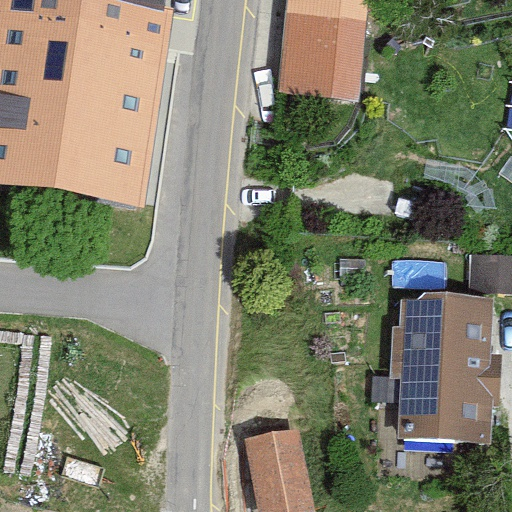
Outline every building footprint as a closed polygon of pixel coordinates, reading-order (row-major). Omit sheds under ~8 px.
[(8,0),(0,69),(0,193),(155,213),(182,0),(8,0)] [(369,0),(288,0),(279,97),(359,106),(369,0)] [(511,256),(474,255),(474,286),(511,287),(511,256)] [(497,305),(411,304),(410,446),(496,446),(497,305)] [(322,511),(308,435),(253,445),(265,511),(322,511)]
